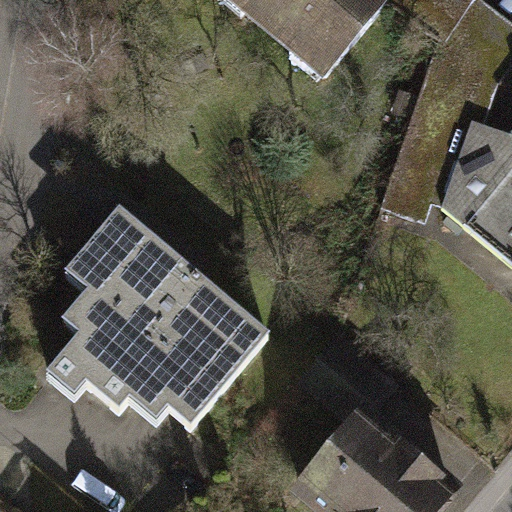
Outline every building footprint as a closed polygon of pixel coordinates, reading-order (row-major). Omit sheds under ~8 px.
[(393,0),(206,0),(332,104),(409,12),(401,6),(393,0)] [(486,0),(405,0),(401,6),(409,12),(455,44),(478,12),(486,0)] [(511,77),(511,37),(478,12),(455,44),(437,64),(382,228),(462,242),(511,280),(511,154),(487,144),(501,90),(511,77)] [(272,348),(122,219),(66,283),(90,304),(64,334),(82,350),(53,385),(79,407),(90,395),(123,423),(136,408),(162,430),(173,418),(195,437),(272,348)] [(352,434),(291,511),(452,511),(457,506),(365,433),(396,394),(342,351),(305,397),(352,434)]
